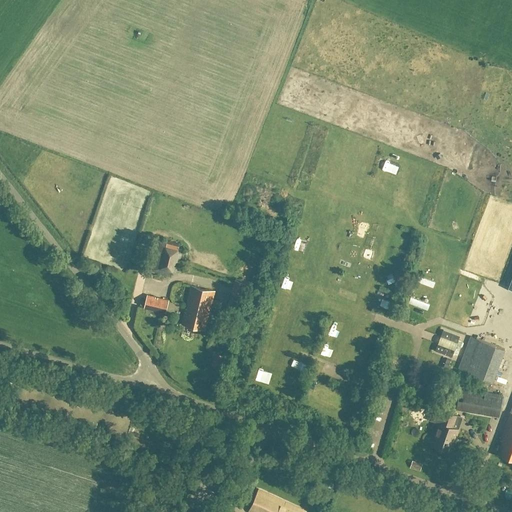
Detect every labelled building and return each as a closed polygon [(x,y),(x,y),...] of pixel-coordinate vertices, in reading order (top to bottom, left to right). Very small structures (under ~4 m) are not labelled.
[(182,274),(187,253),(177,251),(179,244),(154,238),(146,271),(170,278),(173,272),(182,274)] [(420,277),(418,283),(435,289),(437,283),(420,277)] [(235,312),(240,297),(243,299),(248,286),(237,282),(228,310),(235,312)] [(204,330),(214,291),(191,286),(181,325),(204,330)] [(165,315),(168,302),(147,296),(143,310),(165,315)] [(429,312),(432,306),(412,299),(410,305),(429,312)] [(438,344),(435,351),(451,358),(453,354),(457,355),(462,343),(458,341),(460,337),(443,330),(440,337),(439,341),(438,344)] [(505,350),(471,337),(458,370),(493,383),(505,350)] [(498,418),(502,396),(460,388),(456,410),(498,418)] [(511,407),(510,413),(509,413),(499,441),(501,442),(497,454),(511,459),(511,407)] [(439,424),(431,446),(449,453),(454,439),(455,439),(458,430),(451,428),(453,424),(456,417),(443,412),(443,413),(433,410),(430,421),(439,424)] [(197,474),(216,485),(222,475),(215,471),(214,472),(210,469),(210,470),(202,466),(197,474)] [(302,511),(259,491),(248,511),(302,511)]
